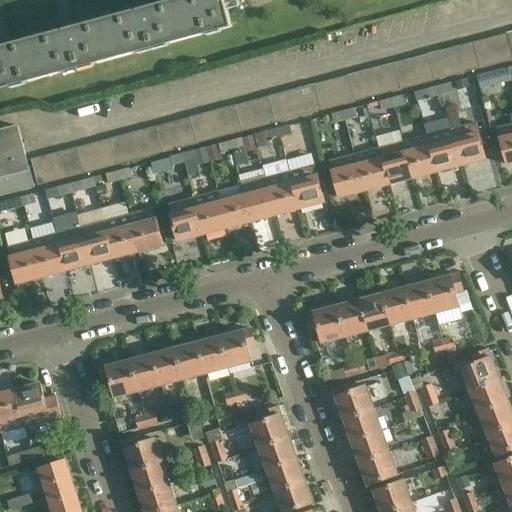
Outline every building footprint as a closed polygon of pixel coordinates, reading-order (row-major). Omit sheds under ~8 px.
[(115,60),(189,40),(178,0),(105,20),(115,60)] [(223,0),(180,0),(178,0),(189,40),(232,29),(225,7),(223,0)] [(42,80),(115,60),(105,20),(31,40),(42,80)] [(511,53),(507,34),(496,37),(503,64),(511,62),(511,53)] [(491,67),(503,64),(496,37),(485,40),(491,67)] [(31,40),(0,48),(0,91),(42,80),(31,40)] [(480,70),(491,67),(485,40),(473,43),(480,70)] [(469,73),(480,70),(473,43),(462,46),(469,73)] [(462,46),(451,49),(457,76),(469,73),(462,46)] [(451,49),(439,52),(446,79),(457,76),(451,49)] [(439,52),(427,55),(435,83),(446,79),(439,52)] [(435,83),(427,55),(416,58),(423,86),(435,83)] [(423,86),(416,58),(405,61),(412,89),(423,86)] [(412,89),(405,61),(394,64),(401,92),(412,89)] [(401,92),(394,64),(382,67),(389,94),(401,92)] [(389,94),(382,67),(371,70),(378,97),(389,94)] [(510,78),(508,69),(477,76),(480,90),(511,82),(510,78)] [(378,97),(371,70),(360,74),(367,100),(378,97)] [(367,100),(360,74),(348,77),(355,103),(367,100)] [(355,103),(348,77),(337,80),(344,107),(355,103)] [(344,107),(337,80),(326,83),(333,110),(344,107)] [(467,80),(456,83),(458,91),(469,88),(467,80)] [(333,110),(326,83),(314,86),(321,113),(333,110)] [(439,86),(442,96),(453,93),(450,84),(439,86)] [(321,113),(314,86),(303,89),(310,116),(321,113)] [(442,96),(439,86),(414,94),(417,103),(437,98),(440,108),(445,106),(442,96)] [(310,116),(303,89),(292,92),(299,119),(310,116)] [(299,119),(292,92),(280,95),(287,122),(299,119)] [(287,122),(280,95),(269,98),(276,125),(287,122)] [(391,100),(393,109),(405,105),(403,96),(391,100)] [(276,125),(269,98),(258,101),(265,128),(276,125)] [(393,109),(391,100),(379,103),(381,112),(393,109)] [(265,128),(258,101),(246,104),(254,131),(265,128)] [(254,131),(246,104),(235,107),(242,134),(254,131)] [(242,134),(235,107),(224,110),(231,137),(242,134)] [(343,112),(345,121),(357,118),(355,109),(343,112)] [(231,137),(224,110),(213,113),(220,139),(231,137)] [(345,121),(343,112),(331,115),(333,124),(345,121)] [(220,139),(213,113),(201,116),(208,142),(220,139)] [(208,142),(201,116),(190,119),(197,146),(208,142)] [(197,146),(190,119),(179,122),(186,149),(197,146)] [(186,149),(179,122),(167,125),(174,152),(186,149)] [(309,123),(300,125),(302,134),(312,131),(309,123)] [(174,152),(167,125),(156,128),(163,155),(174,152)] [(451,131),(461,166),(485,160),(475,125),(451,131)] [(0,130),(0,197),(34,189),(17,126),(0,130)] [(277,129),(279,138),(291,135),(289,126),(277,129)] [(511,164),(511,126),(497,130),(507,166),(511,164)] [(163,155),(156,128),(145,131),(152,158),(163,155)] [(279,138),(277,129),(265,132),(268,141),(279,138)] [(152,158),(145,131),(133,134),(140,161),(152,158)] [(437,173),(461,166),(451,131),(427,138),(437,173)] [(265,133),(254,136),(258,149),(268,146),(265,133)] [(140,161),(133,134),(122,137),(129,164),(140,161)] [(230,142),(233,151),(244,148),(245,153),(257,150),(253,136),(230,142)] [(129,164),(122,137),(111,140),(118,167),(129,164)] [(412,179),(437,173),(427,138),(403,144),(412,179)] [(118,167),(111,140),(99,143),(107,170),(118,167)] [(205,149),(209,164),(222,160),(221,154),(233,151),(230,142),(205,149)] [(107,170),(99,143),(88,146),(95,173),(107,170)] [(388,186),(412,179),(403,144),(379,150),(388,186)] [(95,173),(88,146),(77,149),(84,175),(95,173)] [(84,175),(77,149),(66,152),(73,178),(84,175)] [(181,155),(183,164),(196,161),(198,167),(209,164),(205,149),(181,155)] [(364,192),(388,186),(379,150),(354,157),(364,192)] [(73,178),(66,152),(54,155),(61,181),(73,178)] [(61,181),(54,155),(43,158),(50,184),(61,181)] [(183,164),(181,155),(170,158),(172,167),(183,164)] [(364,192),(354,157),(330,163),(333,173),(339,199),(364,192)] [(38,188),(50,184),(43,158),(31,161),(38,188)] [(290,174),(300,210),(324,203),(315,168),(290,174)] [(117,172),(120,182),(132,178),(129,169),(117,172)] [(120,182),(117,172),(105,175),(108,185),(120,182)] [(290,174),(266,181),(275,216),(300,210),(290,174)] [(251,223),(275,216),(266,181),(242,187),(244,197),(251,223)] [(69,185),(72,194),(84,191),(81,182),(69,185)] [(72,194),(69,185),(57,188),(59,198),(72,194)] [(202,235),(227,229),(220,204),(217,194),(193,200),(202,235)] [(21,198),(23,207),(35,204),(33,195),(21,198)] [(227,229),(251,223),(244,197),(220,204),(227,229)] [(23,207),(21,198),(9,201),(11,210),(23,207)] [(202,235),(193,200),(169,206),(172,216),(179,242),(202,235)] [(130,216),(139,252),(163,245),(154,210),(130,216)] [(130,216),(105,223),(115,258),(139,252),(130,216)] [(105,223),(81,229),(90,265),(115,258),(105,223)] [(81,229),(57,235),(66,271),(90,265),(81,229)] [(42,278),(66,271),(57,235),(33,242),(42,278)] [(17,284),(42,278),(33,242),(8,248),(11,258),(17,284)] [(428,283),(436,314),(459,308),(455,295),(462,293),(457,275),(428,283)] [(428,283),(405,289),(414,320),(436,314),(428,283)] [(390,327),(414,320),(405,289),(382,295),(390,327)] [(382,295),(360,301),(368,333),(390,327),(382,295)] [(345,338),(368,333),(360,301),(337,307),(345,338)] [(345,338),(337,307),(307,315),(311,333),(319,331),(322,344),(345,338)] [(220,337),(229,369),(252,363),(255,374),(265,372),(259,347),(256,348),(251,329),(220,337)] [(220,337),(198,343),(207,375),(229,369),(220,337)] [(442,341),(445,354),(447,359),(456,357),(452,338),(442,341)] [(445,354),(442,341),(431,343),(434,356),(445,354)] [(184,381),(207,375),(198,343),(175,349),(184,381)] [(161,387),(184,381),(175,349),(152,355),(161,387)] [(397,352),(400,364),(411,361),(408,349),(397,352)] [(400,364),(397,352),(374,359),(378,371),(400,364)] [(470,394),(500,381),(488,352),(470,359),(474,366),(461,371),(470,394)] [(138,393),(161,387),(152,355),(129,361),(138,393)] [(138,393),(129,361),(99,369),(104,388),(111,386),(115,399),(138,393)] [(366,374),(362,361),(352,364),(356,377),(366,374)] [(343,370),(327,375),(330,385),(356,377),(352,364),(342,367),(343,370)] [(470,394),(479,416),(509,404),(500,381),(470,394)] [(344,421),(374,410),(366,387),(353,391),(351,384),(333,391),(344,421)] [(40,385),(15,392),(25,427),(49,420),(61,417),(55,395),(43,398),(40,385)] [(431,386),(421,390),(429,410),(437,406),(439,406),(431,386)] [(234,393),(239,413),(250,411),(245,390),(234,393)] [(406,405),(418,401),(415,391),(403,395),(406,405)] [(0,430),(1,433),(25,427),(15,392),(0,395),(0,430)] [(239,413),(234,393),(223,395),(229,416),(239,413)] [(418,401),(406,405),(409,415),(422,411),(418,401)] [(190,404),(193,416),(203,414),(199,402),(190,404)] [(193,416),(190,404),(179,407),(182,419),(193,416)] [(479,416),(487,437),(511,427),(511,411),(509,404),(479,416)] [(175,405),(166,407),(170,421),(179,418),(175,405)] [(437,406),(429,410),(436,428),(445,425),(437,406)] [(259,449),(290,438),(279,407),(261,414),(261,415),(263,421),(250,426),(259,449)] [(382,432),(374,410),(344,421),(351,443),(382,432)] [(167,412),(159,414),(162,423),(169,421),(167,412)] [(144,416),(147,428),(157,425),(154,414),(144,416)] [(261,415),(248,420),(250,426),(263,421),(261,415)] [(147,428),(144,416),(134,419),(137,431),(147,428)] [(511,427),(487,437),(496,458),(511,451),(511,427)] [(214,454),(224,451),(220,441),(222,441),(218,429),(204,434),(208,445),(210,445),(214,454)] [(441,445),(453,440),(450,431),(437,435),(441,445)] [(351,443),(359,465),(390,454),(382,432),(351,443)] [(131,472),(163,461),(156,439),(142,443),(140,436),(122,442),(131,472)] [(423,451),(436,446),(432,436),(419,441),(423,451)] [(259,449),(267,471),(298,460),(290,438),(259,449)] [(453,440),(441,445),(445,455),(457,450),(453,440)] [(196,459),(207,456),(203,446),(193,449),(196,459)] [(436,446),(423,451),(427,461),(440,456),(436,446)] [(30,450),(33,460),(45,456),(42,447),(30,450)] [(33,460),(30,450),(19,454),(21,463),(33,460)] [(224,451),(214,454),(217,464),(227,461),(224,451)] [(390,454),(359,465),(367,487),(398,476),(390,454)] [(207,456),(196,459),(200,469),(210,466),(207,456)] [(511,459),(494,466),(503,489),(511,485),(511,459)] [(267,471),(275,493),(306,481),(298,460),(267,471)] [(48,494),(73,485),(65,461),(40,470),(48,494)] [(131,472),(139,494),(170,484),(163,461),(131,472)] [(218,467),(232,511),(234,511),(244,509),(237,486),(240,485),(241,489),(263,482),(257,464),(229,473),(226,464),(218,467)] [(445,467),(433,471),(436,481),(448,476),(445,467)] [(216,484),(212,471),(199,475),(203,487),(216,484)] [(465,477),(455,481),(458,490),(468,486),(465,477)] [(306,481),(275,493),(282,511),(291,511),(314,504),(306,481)] [(405,481),(374,492),(380,511),(389,511),(413,504),(405,481)] [(139,494),(144,511),(159,511),(177,506),(170,484),(139,494)] [(48,494),(53,511),(72,511),(80,509),(73,485),(48,494)] [(511,485),(503,489),(511,511),(511,510),(511,485)] [(211,502),(221,499),(218,489),(208,492),(211,502)] [(467,511),(478,507),(472,493),(461,498),(467,511)] [(18,499),(21,508),(33,504),(30,495),(18,499)] [(10,511),(21,508),(18,499),(6,503),(9,511),(10,511)] [(221,499),(211,502),(214,511),(225,509),(221,499)] [(447,511),(452,511),(459,510),(456,500),(444,504),(447,511)]
